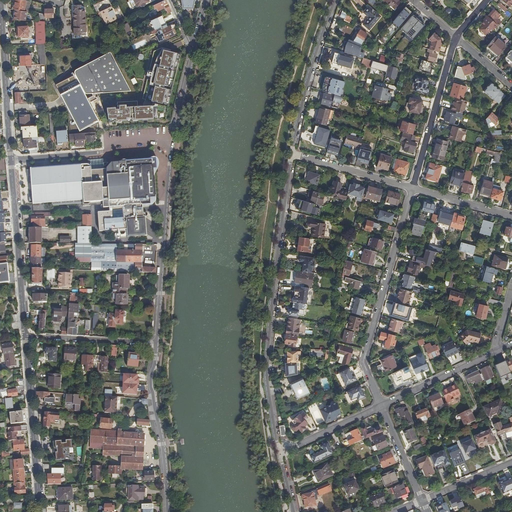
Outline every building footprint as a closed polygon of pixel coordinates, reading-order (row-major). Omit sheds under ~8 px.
[(27,11),(28,12),(30,1),(23,0),(14,0),(14,5),(13,5),(12,9),(15,10),(27,11)] [(170,9),(166,0),(164,0),(153,5),(155,8),(156,8),(157,11),(163,8),(162,7),(164,6),(166,10),(170,9)] [(507,8),(499,1),(497,5),(505,12),(507,8)] [(74,17),(85,17),(85,11),(85,9),(85,7),(80,5),(74,5),(74,10),(73,10),(74,17)] [(111,7),(100,12),(106,24),(117,19),(111,7)] [(380,16),(368,7),(363,12),(369,17),(363,24),(369,29),(380,16)] [(44,14),(45,17),(54,17),(53,9),(44,9),(44,14)] [(497,24),(498,25),(501,22),(497,19),(500,15),(493,9),(487,16),(488,17),(497,24)] [(14,20),(25,20),(27,11),(15,10),(14,20)] [(349,21),(351,17),(343,11),(340,16),(345,18),(344,19),(349,21)] [(412,27),(415,24),(418,21),(410,14),(403,21),(411,29),(412,27)] [(166,24),(162,15),(153,19),(155,23),(157,28),(166,24)] [(75,24),(74,24),(74,35),(86,34),(85,17),(74,17),(74,22),(75,21),(75,24)] [(497,24),(488,17),(486,19),(485,18),(480,24),(482,26),(479,29),(480,30),(480,32),(482,34),(485,34),(489,30),(490,32),(497,24)] [(45,43),(45,24),(45,21),(39,21),(35,21),(36,44),(45,43)] [(157,28),(152,31),(153,34),(155,33),(159,41),(164,39),(162,36),(164,35),(165,38),(174,34),(170,26),(167,27),(166,24),(157,28)] [(28,26),(18,27),(19,36),(28,36),(28,26)] [(360,30),(353,41),(361,44),(362,43),(364,44),(365,43),(363,41),(367,34),(360,30)] [(431,39),(430,40),(423,48),(428,49),(434,51),(439,52),(441,43),(439,42),(437,40),(440,38),(434,33),(429,38),(431,39)] [(495,36),(485,47),(497,57),(507,45),(495,36)] [(60,48),(68,48),(68,45),(64,45),(64,38),(60,38),(60,48)] [(362,49),(361,44),(353,41),(350,39),(348,41),(345,40),(344,43),(343,44),(343,46),(342,47),(345,48),(345,49),(345,52),(363,58),(362,53),(361,52),(361,49),(362,49)] [(407,45),(400,53),(404,54),(411,46),(407,45)] [(434,51),(428,49),(427,52),(429,53),(427,59),(435,61),(437,54),(433,53),(434,51)] [(157,50),(144,106),(107,109),(109,122),(160,120),(165,114),(178,55),(157,50)] [(80,82),(84,91),(85,92),(86,93),(87,94),(96,93),(131,91),(120,70),(110,51),(101,56),(77,68),(75,69),(74,70),(74,71),(75,72),(75,73),(80,82)] [(354,58),(335,52),(332,62),(351,68),(354,58)] [(29,65),(31,65),(31,62),(34,61),(33,58),(30,58),(30,55),(20,55),(21,66),(29,65)] [(367,59),(363,58),(361,65),(370,68),(371,66),(372,60),(367,59)] [(432,63),(422,59),(418,71),(433,75),(434,69),(432,69),(433,66),(431,66),(432,63)] [(21,66),(12,66),(12,70),(21,70),(22,81),(36,81),(35,69),(30,69),(29,65),(21,66)] [(462,67),(457,66),(454,76),(465,79),(466,78),(465,75),(475,71),(474,67),(470,68),(469,65),(462,67)] [(427,87),(428,80),(416,76),(414,83),(417,83),(415,91),(427,94),(428,90),(426,89),(427,87)] [(344,82),(326,77),(323,90),(341,96),(344,82)] [(492,98),(499,89),(491,82),(483,90),(492,98)] [(454,83),(451,96),(455,97),(457,98),(463,100),(466,86),(454,83)] [(376,86),(375,85),(372,97),(374,97),(373,101),(381,104),(385,101),(387,101),(388,100),(378,97),(379,95),(374,94),(376,86)] [(385,91),(385,88),(376,86),(374,94),(379,95),(378,97),(388,100),(390,93),(385,91)] [(501,91),(499,89),(492,98),(493,99),(501,91)] [(334,96),(324,93),(321,104),(332,106),(334,96)] [(422,101),(410,97),(408,103),(407,103),(405,110),(419,114),(419,113),(421,112),(422,112),(424,106),(421,105),(422,101)] [(451,110),(456,111),(463,113),(467,101),(463,100),(457,98),(456,103),(455,106),(453,105),(451,110)] [(330,110),(320,107),(316,123),(326,125),(327,119),(330,110)] [(470,110),(468,115),(486,120),(486,119),(484,115),(481,115),(480,116),(479,116),(480,113),(470,110)] [(463,113),(456,111),(455,114),(447,111),(444,120),(453,122),(455,117),(462,119),(463,113)] [(491,112),(486,119),(486,120),(488,125),(491,127),(492,126),(490,124),(492,121),(494,123),(498,118),(491,112)] [(27,114),(20,115),(20,126),(21,126),(30,125),(29,114),(27,114)] [(400,131),(412,134),(415,125),(403,121),(400,131)] [(23,129),(23,137),(37,136),(36,129),(37,129),(37,125),(30,125),(21,126),(21,129),(23,129)] [(330,130),(316,126),(312,138),(315,139),(314,143),(325,146),(330,130)] [(455,127),(453,126),(449,138),(458,141),(459,141),(461,135),(464,133),(465,130),(463,129),(455,127)] [(57,131),(58,141),(63,141),(68,141),(67,130),(57,131)] [(95,132),(85,133),(85,136),(86,136),(87,141),(96,140),(95,137),(95,134),(95,132)] [(85,133),(69,134),(70,141),(75,140),(76,145),(85,145),(84,139),(85,139),(85,136),(85,133)] [(363,139),(347,135),(345,142),(355,145),(355,146),(360,148),(363,139)] [(30,147),(30,153),(38,152),(36,141),(35,141),(32,142),(32,138),(24,138),(25,147),(30,147)] [(448,142),(437,139),(435,147),(433,147),(433,148),(435,148),(432,157),(443,160),(448,142)] [(416,143),(406,140),(403,150),(412,152),(413,149),(414,149),(416,143)] [(360,148),(357,159),(360,160),(361,159),(369,161),(371,151),(369,151),(364,150),(360,148)] [(501,153),(487,149),(486,153),(494,155),(493,160),(499,162),(501,153)] [(391,157),(381,154),(377,167),(388,170),(391,157)] [(92,170),(91,167),(89,164),(31,168),(33,204),(52,202),(52,205),(61,204),(103,201),(104,207),(109,207),(109,211),(97,212),(98,231),(105,230),(117,230),(126,229),(127,235),(144,234),(143,217),(143,215),(143,213),(143,211),(141,211),(141,205),(142,205),(150,204),(150,198),(155,198),(153,169),(157,169),(156,159),(126,161),(126,162),(111,163),(107,168),(107,169),(104,169),(92,170)] [(91,160),(91,167),(92,170),(104,169),(103,159),(91,160)] [(394,172),(398,173),(399,172),(405,174),(408,163),(397,159),(394,172)] [(441,167),(430,164),(426,178),(437,181),(441,167)] [(465,173),(463,179),(470,181),(473,172),(466,170),(465,173)] [(307,175),(305,175),(303,180),(317,184),(320,175),(308,171),(307,175)] [(461,186),(463,179),(465,174),(453,171),(449,185),(461,188),(461,186)] [(470,181),(463,179),(461,186),(462,186),(461,190),(460,192),(466,194),(467,191),(471,193),(473,186),(469,184),(470,181)] [(480,193),(489,196),(493,183),(484,180),(480,193)] [(336,197),(346,200),(347,193),(348,192),(349,189),(342,187),(341,190),(340,190),(342,184),(334,182),(331,193),(337,195),(336,197)] [(362,195),(364,188),(359,187),(359,185),(353,183),(353,185),(350,194),(356,196),(362,198),(362,195)] [(382,190),(368,186),(365,197),(379,201),(382,190)] [(503,191),(493,188),(491,197),(500,199),(503,191)] [(318,192),(310,190),(308,197),(311,197),(310,201),(316,202),(315,203),(321,205),(324,194),(318,192)] [(400,195),(388,191),(385,203),(389,204),(390,202),(398,204),(400,195)] [(313,204),(299,200),(297,209),(317,215),(319,209),(312,207),(313,204)] [(418,218),(425,220),(428,211),(433,212),(435,205),(427,202),(426,206),(425,206),(425,204),(423,204),(422,209),(420,209),(418,218)] [(393,214),(379,210),(377,219),(390,223),(393,214)] [(450,225),(453,213),(446,211),(446,213),(442,212),(441,212),(438,211),(437,215),(435,223),(435,224),(446,228),(447,224),(450,225)] [(83,226),(92,226),(92,215),(90,215),(90,212),(83,212),(83,226)] [(454,212),(453,213),(450,225),(450,226),(456,227),(461,229),(465,216),(454,212)] [(49,213),(35,213),(35,217),(32,217),(32,222),(34,222),(34,228),(41,227),(49,227),(49,213)] [(144,234),(127,235),(127,237),(146,236),(145,217),(143,217),(144,234)] [(411,233),(421,236),(425,220),(418,218),(415,218),(414,222),(411,233)] [(483,219),(479,232),(490,235),(494,223),(483,219)] [(307,226),(309,226),(313,227),(312,236),(323,237),(325,225),(331,225),(332,222),(324,220),(323,223),(314,222),(314,221),(309,220),(307,221),(307,222),(306,223),(307,224),(307,226)] [(379,224),(367,221),(364,230),(370,231),(371,226),(378,228),(379,224)] [(511,236),(511,227),(506,226),(505,231),(503,231),(502,234),(511,236)] [(34,228),(30,228),(30,243),(41,243),(41,227),(34,228)] [(86,243),(92,243),(92,227),(77,227),(78,243),(86,243)] [(301,227),(299,237),(307,238),(309,229),(301,227)] [(313,244),(314,239),(307,238),(299,237),(298,243),(300,243),(300,245),(308,246),(309,243),(313,244)] [(383,240),(373,237),(370,246),(381,249),(383,240)] [(459,250),(462,251),(463,248),(470,251),(469,253),(473,254),(475,246),(472,245),(471,246),(468,245),(461,243),(459,250)] [(156,273),(156,268),(142,267),(142,244),(105,244),(92,244),(92,257),(92,262),(103,262),(103,271),(108,271),(156,273)] [(31,256),(41,257),(41,246),(31,245),(31,256)] [(374,259),(376,252),(364,248),(361,261),(371,264),(372,258),(374,259)] [(413,255),(411,260),(421,263),(427,265),(430,265),(431,261),(434,251),(428,249),(426,249),(423,258),(422,258),(413,255)] [(313,257),(300,255),(299,261),(303,261),(302,271),(311,272),(312,267),(314,267),(314,262),(312,262),(313,257)] [(507,264),(508,259),(495,255),(492,265),(505,268),(507,264)] [(41,269),(41,257),(31,256),(31,268),(33,268),(41,269)] [(472,259),(471,262),(473,262),(477,263),(482,265),(483,259),(473,256),(472,259)] [(343,270),(342,276),(348,277),(349,274),(349,273),(351,273),(353,265),(352,265),(352,262),(345,260),(344,260),(344,262),(343,270)] [(411,260),(407,272),(417,274),(420,266),(421,263),(411,260)] [(7,264),(0,264),(0,277),(9,276),(7,264)] [(494,269),(494,268),(488,267),(487,266),(485,266),(481,280),(490,283),(493,274),(496,274),(497,270),(494,269)] [(42,269),(41,269),(33,268),(33,284),(42,284),(42,269)] [(55,279),(55,269),(47,269),(47,280),(50,280),(50,279),(55,279)] [(302,271),(296,270),(295,282),(296,282),(296,286),(310,288),(312,288),(314,273),(311,272),(302,271)] [(462,275),(453,272),(448,286),(450,287),(452,287),(456,274),(457,275),(457,276),(461,278),(462,275)] [(71,273),(59,273),(59,287),(70,287),(70,278),(71,278),(71,273)] [(404,274),(403,277),(404,277),(403,282),(402,286),(411,289),(414,277),(404,274)] [(127,294),(128,288),(128,275),(120,275),(119,288),(120,288),(120,294),(127,294)] [(357,288),(360,281),(357,280),(348,277),(342,276),(342,277),(342,279),(341,282),(348,284),(349,282),(351,283),(350,286),(357,288)] [(310,288),(296,286),(293,302),(304,304),(306,304),(308,304),(310,288)] [(502,288),(496,286),(494,293),(500,294),(502,288)] [(412,292),(400,288),(396,303),(405,305),(408,306),(408,304),(412,305),(415,293),(412,292)] [(464,294),(451,290),(448,298),(456,301),(455,304),(461,306),(464,294)] [(127,304),(127,294),(120,294),(117,294),(117,299),(117,304),(127,304)] [(363,305),(363,306),(365,299),(355,297),(351,310),(350,312),(361,315),(362,310),(363,308),(362,308),(363,305)] [(304,304),(293,302),(292,310),(290,309),(290,310),(289,315),(298,316),(298,315),(304,316),(304,314),(304,312),(305,310),(303,310),(304,304)] [(396,303),(393,302),(390,315),(408,320),(411,307),(408,306),(405,305),(396,303)] [(79,312),(79,304),(75,304),(70,304),(69,318),(74,319),(74,313),(79,312)] [(477,314),(485,316),(488,306),(479,304),(477,314)] [(68,307),(62,307),(62,309),(55,309),(55,310),(53,310),(53,320),(54,320),(54,321),(61,321),(61,318),(62,318),(63,316),(67,316),(68,307)] [(47,311),(37,310),(37,314),(41,315),(40,328),(45,328),(47,311)] [(124,317),(124,314),(124,310),(116,310),(116,312),(110,312),(109,326),(116,327),(116,324),(123,324),(124,317)] [(9,315),(10,322),(18,322),(17,314),(9,315)] [(350,315),(347,328),(358,331),(361,318),(350,315)] [(68,334),(77,335),(77,328),(75,327),(73,327),(74,323),(74,319),(69,318),(68,328),(68,334)] [(298,333),(300,320),(290,318),(289,325),(288,325),(286,334),(296,336),(297,336),(298,333)] [(418,337),(419,331),(416,329),(416,328),(410,326),(409,331),(410,331),(409,336),(413,337),(414,336),(418,337)] [(468,346),(471,343),(472,342),(472,341),(472,340),(478,342),(481,333),(467,329),(459,337),(468,346)] [(353,332),(345,330),(343,341),(350,342),(353,332)] [(388,334),(381,332),(380,334),(379,339),(385,340),(384,346),(389,348),(389,347),(390,347),(391,347),(392,346),(393,346),(395,341),(397,341),(398,336),(388,334)] [(296,336),(286,334),(285,334),(284,338),(286,339),(285,343),(289,344),(289,345),(295,346),(296,336)] [(446,357),(461,350),(458,343),(455,345),(453,340),(441,346),(446,357)] [(2,344),(3,354),(5,354),(14,352),(12,343),(2,344)] [(424,345),(430,358),(439,354),(435,345),(431,346),(429,343),(424,345)] [(344,361),(342,365),(344,365),(349,364),(352,350),(339,346),(337,355),(344,358),(344,361)] [(57,348),(46,347),(46,353),(50,354),(49,360),(56,361),(57,348)] [(76,349),(65,348),(65,361),(69,362),(69,360),(76,360),(76,349)] [(285,362),(300,361),(301,361),(300,351),(287,352),(287,359),(283,360),(283,362),(285,362)] [(14,352),(5,354),(7,367),(15,366),(14,352)] [(139,354),(129,353),(128,365),(138,366),(139,354)] [(86,371),(93,371),(93,364),(92,364),(93,356),(83,355),(82,364),(87,364),(86,371)] [(101,355),(94,355),(94,362),(102,363),(102,372),(107,372),(108,357),(101,357),(101,355)] [(385,358),(381,359),(382,363),(381,364),(380,365),(383,372),(397,367),(392,355),(388,357),(385,358)] [(505,361),(505,360),(495,364),(500,377),(506,375),(508,380),(511,378),(511,376),(510,372),(509,370),(506,362),(505,361)] [(284,368),(285,376),(300,373),(299,367),(301,366),(300,361),(285,362),(285,368),(284,368)] [(413,378),(414,379),(418,378),(416,375),(417,375),(413,365),(409,367),(413,378)] [(393,373),(397,381),(398,380),(400,384),(413,378),(409,367),(408,366),(402,369),(393,373)] [(480,375),(483,381),(485,380),(485,381),(494,377),(489,366),(489,367),(484,369),(481,370),(482,374),(480,375)] [(350,372),(351,372),(349,367),(339,372),(345,385),(357,380),(355,375),(354,374),(353,375),(352,374),(351,375),(350,372)] [(474,373),(465,377),(469,384),(474,381),(476,384),(483,381),(480,375),(478,371),(477,372),(476,370),(473,371),(474,373)] [(60,374),(49,374),(49,387),(60,388),(60,374)] [(24,385),(24,378),(15,380),(16,387),(17,386),(24,385)] [(290,384),(292,389),(294,393),(297,398),(309,392),(302,378),(290,384)] [(360,385),(347,391),(351,400),(356,397),(359,396),(360,399),(365,397),(362,390),(362,389),(360,385)] [(460,393),(456,385),(442,392),(448,404),(454,401),(453,397),(460,393)] [(0,389),(1,398),(9,397),(18,396),(17,389),(8,390),(8,388),(0,389)] [(433,408),(444,404),(438,392),(432,394),(433,396),(429,398),(433,408)] [(66,394),(65,402),(75,403),(75,407),(75,411),(80,411),(81,399),(79,399),(79,395),(66,394)] [(117,410),(117,397),(106,396),(105,412),(121,414),(121,411),(117,410)] [(12,398),(3,399),(3,402),(6,402),(6,408),(13,408),(12,398)] [(498,414),(505,411),(500,399),(484,407),(488,416),(495,413),(497,412),(498,414)] [(340,413),(337,401),(320,410),(325,421),(337,416),(337,414),(340,413)] [(407,422),(409,426),(413,423),(407,407),(403,408),(402,407),(395,410),(399,418),(405,415),(408,422),(407,422)] [(426,409),(415,414),(417,419),(419,418),(420,421),(424,420),(424,421),(427,419),(427,418),(429,417),(426,409)] [(472,414),(470,409),(459,414),(461,419),(464,426),(475,421),(473,416),(472,417),(471,414),(472,414)] [(22,411),(10,412),(11,423),(24,422),(22,411)] [(60,413),(45,412),(44,426),(50,427),(51,422),(59,423),(60,413)] [(303,419),(307,416),(303,412),(300,415),(299,414),(293,419),(293,423),(293,424),(291,426),(291,428),(293,431),(295,431),(298,429),(301,432),(306,428),(304,426),(303,426),(307,423),(304,420),(303,419)] [(511,430),(511,416),(509,418),(511,424),(504,426),(502,427),(500,422),(494,425),(496,431),(498,435),(502,434),(506,433),(511,430)] [(112,419),(102,418),(101,427),(108,428),(108,427),(111,427),(112,419)] [(149,426),(150,419),(143,419),(135,418),(134,420),(137,420),(137,425),(149,426)] [(8,427),(9,440),(17,440),(17,434),(16,431),(18,431),(21,431),(21,430),(28,429),(27,425),(21,425),(21,426),(8,427)] [(365,427),(361,429),(363,433),(365,438),(365,439),(370,438),(372,437),(382,432),(381,428),(375,431),(374,429),(370,427),(366,429),(365,427)] [(412,428),(404,432),(409,444),(417,440),(412,428)] [(122,455),(122,466),(121,469),(142,469),(144,433),(144,431),(118,429),(118,430),(115,430),(115,431),(94,429),(92,431),(90,447),(91,447),(90,450),(92,450),(92,447),(104,448),(104,455),(122,455)] [(342,442),(345,448),(362,441),(362,439),(358,430),(351,432),(353,437),(354,439),(353,440),(349,442),(348,441),(348,439),(342,442)] [(489,444),(496,441),(491,430),(474,437),(477,444),(484,441),(484,442),(487,441),(489,444)] [(383,441),(385,440),(383,436),(373,440),(374,441),(377,450),(378,451),(388,446),(386,442),(384,443),(383,441)] [(21,454),(30,454),(29,449),(24,449),(23,439),(17,440),(9,440),(8,441),(9,443),(14,442),(14,448),(13,448),(13,450),(14,450),(21,450),(21,454)] [(72,447),(71,439),(66,440),(66,442),(62,443),(61,440),(53,441),(53,449),(59,448),(59,452),(56,452),(56,453),(56,460),(65,459),(65,454),(69,454),(68,447),(72,447)] [(461,444),(450,447),(453,456),(464,451),(465,454),(470,452),(465,440),(460,442),(461,444)] [(321,446),(323,451),(311,456),(314,462),(332,454),(328,443),(321,446)] [(444,450),(430,456),(436,469),(442,466),(443,468),(447,466),(446,465),(450,463),(444,450)] [(395,463),(390,452),(383,455),(384,458),(380,460),(383,468),(395,463)] [(434,474),(427,457),(417,461),(420,468),(423,467),(427,477),(434,474)] [(14,469),(24,468),(23,463),(22,463),(21,459),(23,459),(10,460),(11,469),(14,469)] [(327,464),(315,469),(318,475),(316,476),(318,482),(333,475),(327,464)] [(15,483),(25,482),(24,468),(14,469),(15,483)] [(153,471),(148,471),(148,472),(145,472),(145,480),(154,479),(153,471)] [(393,471),(382,476),(386,487),(398,482),(393,471)] [(47,474),(48,484),(61,484),(60,474),(47,474)] [(511,490),(511,478),(499,484),(503,494),(511,490)] [(354,492),(359,490),(355,481),(344,486),(349,497),(354,495),(355,496),(355,492),(354,492)] [(25,492),(25,482),(15,483),(14,483),(15,493),(25,492)] [(490,482),(487,484),(490,492),(492,495),(495,494),(490,482)] [(403,483),(392,488),(394,491),(397,498),(402,496),(403,497),(409,494),(408,492),(407,493),(403,483)] [(490,492),(487,484),(474,489),(476,494),(485,491),(487,494),(490,492)] [(329,485),(317,489),(320,495),(331,490),(329,485)] [(138,486),(128,486),(128,487),(127,487),(127,498),(129,498),(129,500),(143,500),(143,496),(146,496),(147,489),(138,488),(138,486)] [(72,487),(61,488),(61,492),(58,493),(59,500),(73,499),(72,487)] [(313,493),(315,499),(317,499),(317,497),(320,495),(317,489),(312,492),(312,493),(313,493)] [(381,492),(370,497),(375,507),(385,502),(381,492)] [(304,500),(305,506),(308,506),(308,507),(316,506),(315,499),(313,493),(312,493),(303,495),(303,496),(303,499),(304,500)] [(103,511),(114,511),(114,504),(111,504),(111,502),(109,502),(105,502),(105,504),(105,511),(103,511)] [(25,511),(26,503),(17,503),(16,511),(25,511)]
